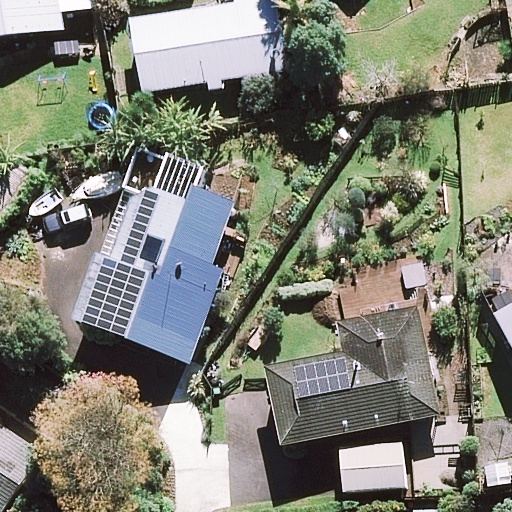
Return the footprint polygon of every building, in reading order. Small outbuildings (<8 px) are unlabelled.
[(0,0),(0,36),(65,29),(61,0),(0,0)] [(289,74),(280,0),(229,0),(230,5),(136,16),(145,91),(207,84),(208,93),(232,91),(231,81),(289,74)] [(211,165),(180,152),(161,199),(130,186),(77,314),(189,361),(227,271),(213,265),(239,201),(203,185),(211,165)] [(511,299),(496,308),(511,338),(511,299)] [(440,413),(419,305),(347,319),(353,349),(269,365),(284,444),(440,413)] [(3,511),(44,450),(0,420),(0,511),(3,511)] [(408,484),(405,442),(343,447),(346,489),(408,484)]
